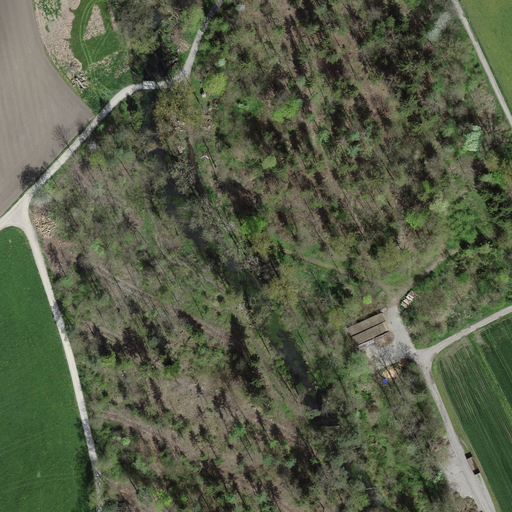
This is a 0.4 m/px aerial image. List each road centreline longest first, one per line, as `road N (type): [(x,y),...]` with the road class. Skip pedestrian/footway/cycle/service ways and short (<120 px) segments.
road 1 (track): [(129,92),(19,204),(69,354),(101,511)]
road 2 (track): [(511,307),(417,355),(490,511)]
road 3 (track): [(221,0),(184,76),(129,92)]
road 4 (track): [(511,120),(454,0)]
